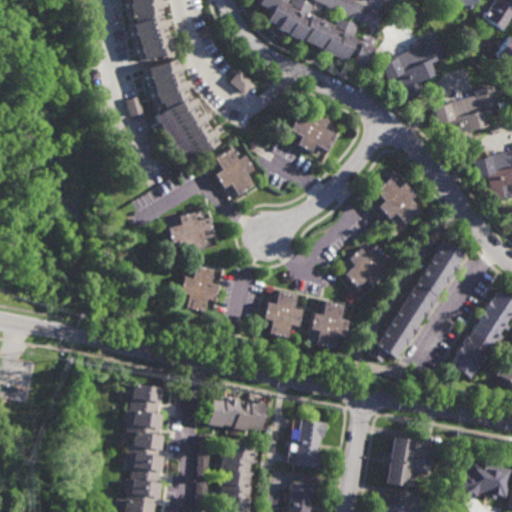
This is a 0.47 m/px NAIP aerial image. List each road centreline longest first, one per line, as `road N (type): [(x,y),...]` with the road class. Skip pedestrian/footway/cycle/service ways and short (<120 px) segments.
road 1 (residential): [(511,423),(88,339)]
road 2 (residential): [(511,264),(398,131),(265,56),(237,29),(224,0)]
road 3 (residential): [(387,123),(311,208),(269,233)]
road 4 (residential): [(186,360),(180,511)]
